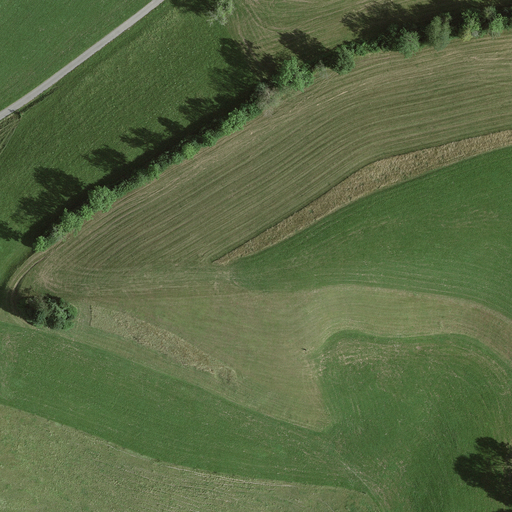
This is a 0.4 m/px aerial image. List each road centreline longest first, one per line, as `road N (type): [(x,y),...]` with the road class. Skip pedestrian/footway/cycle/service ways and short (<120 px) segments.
road 1 (track): [(55,340),(314,442),(360,474),(389,511)]
road 2 (track): [(0,116),(157,0)]
